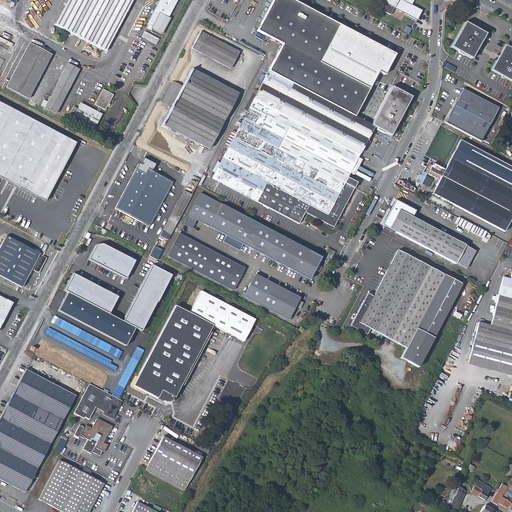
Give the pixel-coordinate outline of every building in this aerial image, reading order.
[(68,0),(55,25),(106,51),(132,0),(68,0)] [(177,0),(160,0),(147,24),(146,28),(149,30),(150,28),(161,34),(169,18),(168,18),(177,0)] [(291,0),(273,0),(257,31),(282,44),(255,95),(253,99),(250,97),(241,114),(245,116),(212,178),(299,224),(305,213),(333,227),(354,188),(357,183),(349,179),(347,178),(358,157),(374,127),(390,136),(411,97),(391,87),(371,126),(354,117),(378,72),(384,75),(395,55),(291,0)] [(384,0),(379,10),(390,16),(394,9),(416,21),(421,12),(416,9),(410,6),(413,2),(413,1),(411,0),(384,0)] [(463,23),(449,48),(470,59),(484,34),(463,23)] [(142,37),(156,45),(159,39),(144,31),(142,37)] [(230,69),(237,56),(239,52),(200,32),(191,48),(230,69)] [(29,44),(26,49),(41,57),(44,51),(29,44)] [(511,49),(504,45),(490,70),(511,82),(511,49)] [(6,87),(28,99),(51,55),(44,51),(41,57),(26,49),(6,87)] [(50,96),(61,102),(78,69),(67,63),(50,96)] [(162,124),(208,149),(238,94),(191,69),(182,87),(172,82),(161,103),(171,108),(162,124)] [(373,86),(365,103),(373,107),(382,90),(373,86)] [(462,88),(444,121),(480,141),(498,107),(462,88)] [(81,103),(78,108),(74,115),(74,116),(95,127),(102,114),(99,112),(101,108),(105,110),(113,95),(102,89),(94,105),(99,107),(96,111),(81,103)] [(61,102),(50,96),(44,107),(55,113),(61,102)] [(0,177),(45,201),(75,143),(0,102),(0,177)] [(511,167),(459,140),(447,163),(444,170),(435,164),(433,167),(431,166),(429,164),(425,172),(439,180),(432,194),(503,231),(511,215),(511,167)] [(347,178),(349,179),(360,158),(358,157),(347,178)] [(115,208),(149,227),(173,182),(138,164),(115,208)] [(196,220),(209,227),(221,205),(200,193),(183,224),(192,228),(196,220)] [(176,205),(184,209),(190,198),(182,194),(176,205)] [(24,195),(21,202),(26,205),(29,198),(24,195)] [(465,245),(413,218),(416,211),(395,200),(382,225),(455,264),(465,245)] [(242,244),(253,250),(265,228),(221,205),(209,227),(226,235),(242,244)] [(183,212),(174,208),(171,214),(168,221),(176,225),(179,218),(183,212)] [(486,232),(441,209),(439,214),(483,238),(486,232)] [(321,257),(265,228),(253,250),(309,279),(321,257)] [(45,236),(57,241),(60,236),(48,230),(45,236)] [(166,256),(232,291),(244,269),(178,234),(166,256)] [(239,251),(242,244),(226,235),(222,242),(239,251)] [(31,269),(38,273),(46,258),(6,236),(0,246),(0,276),(21,288),(31,269)] [(488,241),(472,276),(484,281),(500,247),(488,241)] [(93,243),(85,259),(125,279),(135,261),(100,243),(93,243)] [(149,255),(157,260),(163,249),(155,245),(149,255)] [(455,264),(465,269),(475,251),(465,245),(455,264)] [(328,248),(325,253),(328,255),(332,257),(335,252),(328,248)] [(369,329),(371,330),(377,333),(405,347),(400,358),(417,367),(461,284),(397,251),(373,297),(367,294),(350,325),(366,334),(369,329)] [(148,264),(119,320),(135,328),(140,332),(156,302),(157,303),(171,276),(148,264)] [(511,269),(510,279),(502,277),(491,320),(490,325),(478,322),(468,358),(511,370),(511,269)] [(61,289),(67,293),(96,308),(107,314),(117,297),(70,273),(61,289)] [(243,296),(288,320),(294,307),(295,308),(296,307),(299,308),(303,302),(298,300),(299,298),(255,275),(245,293),(243,296)] [(243,342),(255,319),(200,289),(187,312),(213,325),(215,326),(243,342)] [(66,294),(50,322),(120,359),(135,328),(66,294)] [(0,328),(8,316),(7,315),(12,304),(0,297),(0,328)] [(174,397),(175,397),(181,385),(213,325),(187,312),(175,305),(133,385),(157,398),(157,397),(163,401),(165,401),(166,401),(167,402),(169,401),(170,401),(171,401),(172,401),(173,400),(172,400),(174,397)] [(479,317),(478,322),(490,325),(491,320),(479,317)] [(181,385),(183,386),(215,326),(213,325),(181,385)] [(511,370),(468,358),(467,364),(511,375),(511,370)] [(75,396),(64,390),(58,387),(25,369),(0,417),(0,479),(24,492),(75,396)] [(58,387),(64,390),(67,385),(61,382),(58,387)] [(89,383),(89,384),(74,412),(84,418),(84,416),(89,419),(95,407),(104,411),(103,414),(112,419),(122,401),(118,399),(89,383)] [(82,449),(91,453),(91,452),(99,456),(102,451),(104,452),(107,445),(103,443),(103,441),(105,438),(106,437),(112,427),(97,418),(91,428),(85,425),(84,428),(79,425),(74,435),(79,438),(79,437),(84,439),(84,438),(87,440),(82,449)] [(144,470),(183,491),(201,457),(162,436),(144,470)] [(38,500),(60,511),(81,472),(70,466),(67,464),(59,460),(38,500)] [(87,511),(103,483),(81,472),(60,511),(61,511),(87,511)] [(491,489),(477,480),(474,485),(470,483),(469,485),(470,485),(469,488),(472,489),(470,492),(484,500),(487,495),(491,489)] [(511,481),(509,480),(508,483),(507,485),(507,486),(507,487),(501,497),(509,501),(509,502),(511,504),(508,509),(511,511),(511,481)] [(502,485),(492,500),(491,502),(496,505),(497,503),(507,509),(508,509),(511,504),(509,502),(509,501),(501,497),(507,487),(507,486),(502,484),(502,485)] [(454,511),(456,509),(457,509),(465,491),(459,486),(457,491),(452,489),(446,503),(442,500),(440,503),(453,511),(454,511)] [(131,511),(155,511),(137,502),(131,511)]
